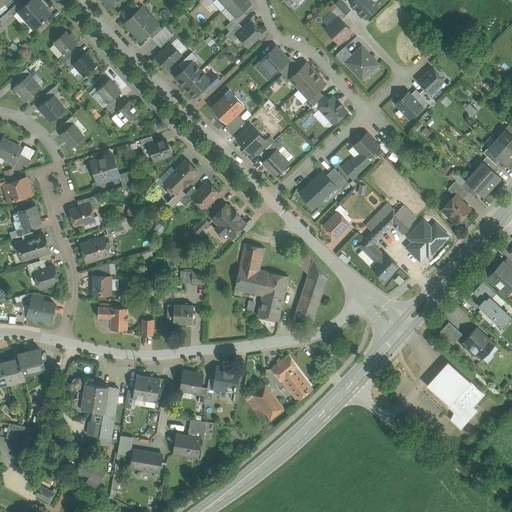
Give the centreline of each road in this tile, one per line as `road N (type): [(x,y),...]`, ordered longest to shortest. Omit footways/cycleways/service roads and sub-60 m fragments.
road 1 (residential): [(260,0),(275,34),(312,54),(367,111),(272,199)]
road 2 (residential): [(272,199),(77,0)]
road 3 (residential): [(0,112),(38,130),(62,162),(44,176),(71,270),(62,343)]
road 4 (secondary): [(403,327),(296,440),(202,511)]
road 5 (residential): [(174,354),(322,332),(364,301)]
road 6 (track): [(351,384),(438,456),(511,498)]
road 7 (secondary): [(511,204),(403,327)]
road 8 (residential): [(364,301),(272,199)]
